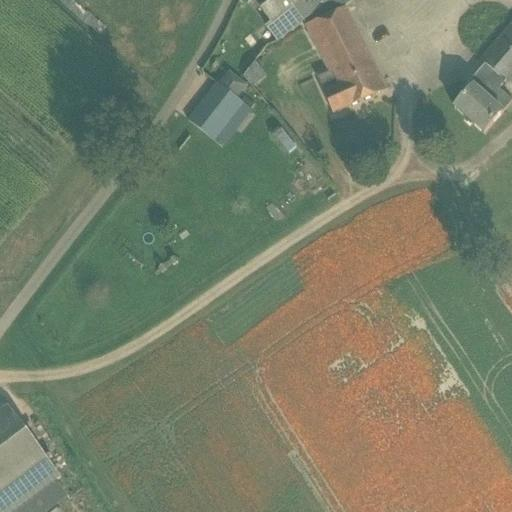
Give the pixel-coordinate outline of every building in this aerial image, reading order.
[(271,25),(267,29),(277,43),(304,23),(292,9),(295,7),(290,0),(252,0),(271,25)] [(290,0),(295,7),(292,9),(304,23),(332,2),(331,0),(290,0)] [(333,116),(388,92),(347,6),(308,26),(305,27),(328,76),(318,80),(333,116)] [(511,26),(481,62),(486,67),(474,80),(478,84),(455,110),(484,136),(511,103),(511,101),(499,91),(505,84),(507,85),(511,79),(511,26)] [(201,105),(228,126),(237,133),(253,112),(217,84),(201,105)] [(0,495),(47,461),(9,408),(0,414),(0,495)]
